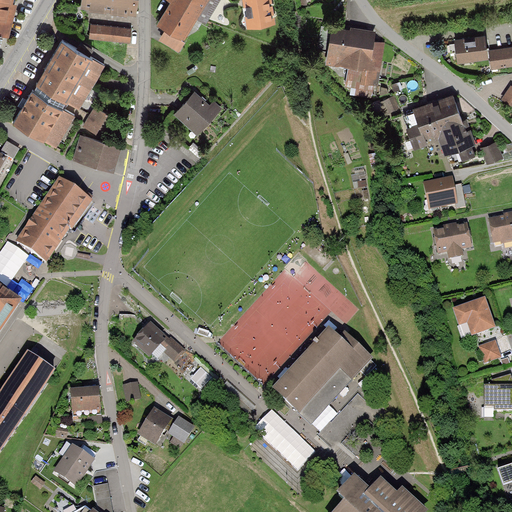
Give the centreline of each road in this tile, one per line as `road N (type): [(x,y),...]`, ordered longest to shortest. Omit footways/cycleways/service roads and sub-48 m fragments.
road 1 (residential): [(131,511),(99,319),(135,172),(146,0)]
road 2 (residential): [(511,132),(386,31),(363,0)]
